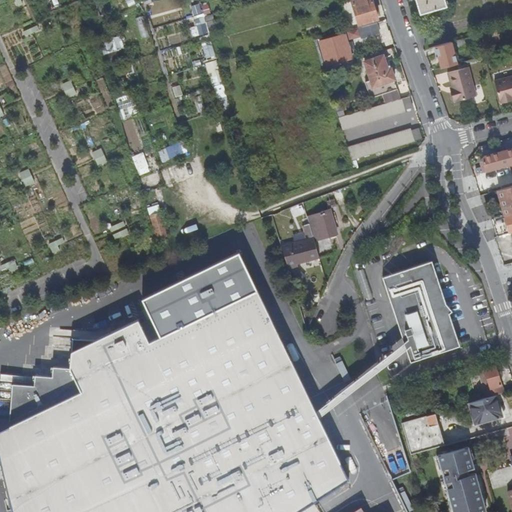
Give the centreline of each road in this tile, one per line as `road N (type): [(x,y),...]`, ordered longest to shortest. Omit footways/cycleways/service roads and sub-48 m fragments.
road 1 (track): [(420,156),(251,214),(232,213),(193,178)]
road 2 (residential): [(313,327),(360,236),(420,156),(443,143)]
road 3 (residential): [(511,335),(483,255),(452,202),(443,143)]
road 4 (residential): [(443,143),(393,0)]
